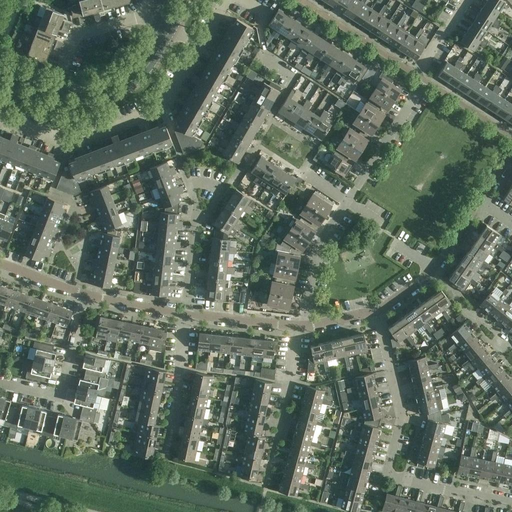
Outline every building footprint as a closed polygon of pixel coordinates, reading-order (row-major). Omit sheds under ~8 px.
[(68,0),(73,17),(93,12),(95,18),(95,19),(96,20),(97,20),(98,20),(99,20),(99,19),(100,19),(100,18),(100,17),(100,16),(105,15),(103,9),(129,2),(129,0),(68,0)] [(351,0),(338,0),(334,7),(343,13),(351,0)] [(351,0),(343,13),(352,19),(362,4),(364,5),(366,0),(361,0),(360,2),(356,0),(351,0)] [(504,0),(487,0),(485,3),(499,12),(505,2),(504,1),(504,0)] [(485,3),(479,13),(499,26),(501,22),(498,20),(497,21),(495,19),(499,12),(485,3)] [(361,24),(371,9),(364,5),(362,4),(352,19),(361,24)] [(42,18),(60,25),(64,15),(46,8),(42,18)] [(361,24),(370,30),(380,15),(382,16),(385,12),(381,10),(378,14),(371,9),(361,24)] [(274,37),(287,16),(278,10),(268,25),(275,29),(271,35),(274,37)] [(479,13),(473,23),(487,31),(491,24),(494,26),(493,27),(496,29),(499,26),(479,13)] [(370,30),(379,36),(389,21),(382,16),(380,15),(370,30)] [(286,36),(296,22),(287,16),(274,37),(276,39),(280,33),(286,36)] [(38,27),(56,35),(60,25),(42,18),(38,27)] [(175,132),(183,155),(200,148),(203,143),(190,135),(252,28),(237,19),(233,25),(229,23),(226,29),(229,31),(223,43),(219,41),(216,47),(219,49),(212,61),(209,59),(205,65),(209,67),(202,79),(195,74),(191,80),(198,85),(192,96),(188,94),(185,100),(188,102),(182,114),(178,112),(174,118),(178,120),(174,126),(177,128),(175,132)] [(400,28),(403,24),(399,21),(396,26),(389,21),(379,36),(388,42),(398,27),(400,28)] [(304,27),(296,22),(286,36),(292,40),(288,46),(291,48),(304,27)] [(487,31),(473,23),(467,32),(487,45),(488,41),(485,39),(485,40),(482,38),(487,31)] [(38,27),(35,37),(53,44),(56,35),(38,27)] [(313,33),(304,27),(291,48),(293,50),(297,44),(303,48),(313,33)] [(388,42),(397,48),(407,33),(400,28),(398,27),(388,42)] [(487,45),(467,32),(460,42),(474,51),(479,44),(481,45),(481,46),(484,48),(487,45)] [(313,33),(303,48),(301,51),(307,55),(305,57),(308,59),(322,38),(313,33)] [(407,33),(397,48),(406,54),(416,39),(418,40),(421,36),(417,33),(414,38),(407,33)] [(416,60),(425,45),(429,40),(421,35),(421,36),(418,40),(416,39),(406,54),(416,60)] [(31,46),(49,54),(53,44),(35,37),(31,46)] [(322,38),(308,59),(311,61),(315,55),(321,59),(330,44),(322,38)] [(339,50),(330,44),(321,59),(326,63),(322,69),(325,70),(339,50)] [(45,63),(49,54),(31,46),(27,56),(45,63)] [(347,55),(339,50),(325,70),(328,72),(332,66),(338,70),(347,55)] [(340,85),(356,61),(347,55),(338,70),(336,73),(341,77),(337,83),(340,85)] [(356,61),(340,85),(343,87),(345,83),(347,81),(353,85),(355,81),(365,67),(356,61)] [(448,82),(461,62),(457,61),(455,64),(454,67),(447,62),(438,76),(448,82)] [(448,82),(457,88),(466,75),(459,70),(461,68),(463,65),(461,62),(448,82)] [(457,88),(467,94),(480,75),(476,73),(474,76),(475,77),(473,79),(466,75),(457,88)] [(467,94),(477,101),(485,87),(478,83),(480,80),(481,81),(483,77),(480,75),(467,94)] [(376,88),(392,99),(396,93),(399,94),(403,88),(386,77),(383,80),(382,79),(376,88)] [(271,82),(269,86),(279,92),(281,88),(271,82)] [(254,86),(252,89),(274,101),(279,92),(269,86),(264,83),(260,89),(254,86)] [(477,101),(486,107),(499,87),(495,86),(493,89),(494,89),(492,92),(485,87),(477,101)] [(486,107),(496,113),(504,100),(497,95),(499,93),(500,93),(502,90),(499,87),(486,107)] [(377,107),(387,113),(391,107),(388,105),(392,99),(376,88),(370,98),(379,104),(377,107)] [(268,110),(274,101),(252,89),(251,91),(257,95),(253,101),(268,110)] [(287,117),(297,103),(291,99),(295,93),(291,91),(278,111),(287,117)] [(287,117),(296,123),(309,102),(306,100),(302,106),(297,103),(287,117)] [(496,113),(505,119),(511,108),(511,102),(511,104),(504,100),(496,113)] [(263,119),(268,110),(253,101),(250,107),(244,103),(242,106),(263,119)] [(296,123),(304,128),(314,114),(308,110),(312,104),(309,102),(296,123)] [(360,113),(376,124),(380,118),(382,119),(387,113),(377,107),(375,110),(366,104),(360,113)] [(258,128),(263,119),(242,106),(240,109),(247,113),(243,119),(258,128)] [(313,134),(326,113),(323,111),(319,117),(314,114),(304,128),(313,134)] [(326,113),(313,134),(322,140),(333,122),(327,118),(329,115),(326,113)] [(360,132),(370,138),(374,132),(372,130),(376,124),(360,113),(353,123),(362,129),(360,132)] [(253,136),(258,128),(243,119),(240,125),(233,121),(232,124),(253,136)] [(70,166),(64,168),(56,189),(73,195),(81,192),(76,180),(172,143),(165,126),(159,128),(157,124),(151,127),(152,131),(140,135),(138,132),(132,134),(133,138),(121,143),(117,135),(111,137),(114,145),(101,150),(100,146),(93,149),(95,153),(82,158),(81,154),(74,156),(75,160),(69,163),(70,166)] [(253,136),(232,124),(230,127),(236,130),(233,136),(248,145),(253,136)] [(343,139),(360,149),(364,143),(366,145),(370,138),(360,132),(358,135),(349,129),(343,139)] [(18,137),(12,134),(9,142),(0,138),(0,158),(53,179),(60,162),(53,159),(55,156),(48,153),(47,157),(34,152),(36,148),(29,145),(28,149),(15,145),(18,137)] [(248,145),(233,136),(229,142),(223,139),(221,141),(243,154),(248,145)] [(360,149),(343,139),(337,148),(346,154),(344,157),(354,163),(358,157),(356,155),(360,149)] [(222,154),(237,163),(243,154),(221,141),(220,144),(226,148),(222,154)] [(354,163),(344,157),(342,160),(333,154),(332,156),(329,154),(326,155),(324,158),(324,160),(328,162),(327,164),(343,175),(347,168),(350,170),(354,163)] [(256,183),(269,163),(260,157),(251,171),(257,176),(253,182),(256,183)] [(154,179),(175,171),(173,167),(169,169),(167,162),(150,169),(154,179)] [(278,168),(269,163),(256,183),(259,185),(260,184),(266,187),(278,168)] [(266,187),(271,191),(270,193),(273,195),(287,174),(278,168),(266,187)] [(154,179),(157,188),(174,182),(172,175),(176,174),(175,171),(154,179)] [(287,174),(273,195),(276,196),(280,190),(286,194),(296,180),(287,174)] [(157,188),(161,198),(182,189),(181,186),(177,188),(174,182),(157,188)] [(90,203),(110,195),(107,185),(90,192),(92,198),(88,200),(90,203)] [(161,198),(165,208),(179,202),(182,201),(179,194),(183,193),(182,189),(161,198)] [(230,198),(251,212),(253,209),(251,208),(255,202),(250,199),(251,199),(236,189),(230,198)] [(511,191),(509,190),(503,199),(506,201),(510,204),(511,204),(511,191)] [(307,204),(323,215),(327,208),(330,210),(334,203),(315,191),(307,204)] [(114,205),(110,195),(90,203),(91,207),(95,205),(97,211),(114,205)] [(65,204),(63,203),(47,197),(44,207),(65,215),(66,212),(62,211),(65,204)] [(224,207),(239,216),(243,211),(249,215),(251,212),(230,198),(224,207)] [(159,223),(182,225),(182,222),(178,221),(179,214),(178,214),(179,202),(165,208),(165,213),(161,212),(159,223)] [(323,215),(307,204),(301,214),(303,215),(301,218),(317,229),(322,222),(319,221),(323,215)] [(118,214),(114,205),(97,211),(100,218),(96,219),(97,222),(118,214)] [(44,207),(40,217),(57,223),(59,217),(63,219),(65,215),(44,207)] [(224,207),(219,215),(240,229),(241,226),(235,222),(239,216),(224,207)] [(118,214),(97,222),(98,226),(102,224),(105,231),(122,224),(118,214)] [(214,238),(227,239),(228,234),(228,233),(234,237),(237,231),(238,232),(240,229),(219,215),(213,224),(217,227),(215,229),(214,238)] [(40,217),(36,226),(57,234),(58,231),(54,230),(57,223),(40,217)] [(317,229),(301,218),(299,221),(297,220),(296,220),(292,217),(286,226),(290,229),(307,240),(311,234),(313,235),(317,229)] [(3,220),(0,228),(0,238),(7,241),(13,224),(3,220)] [(159,223),(158,233),(177,235),(177,228),(181,229),(182,225),(159,223)] [(355,224),(352,229),(357,232),(360,234),(361,234),(362,232),(361,232),(363,229),(355,224)] [(486,225),(480,234),(494,245),(496,243),(501,236),(486,225)] [(36,226),(32,236),(49,242),(52,236),(56,238),(57,234),(36,226)] [(307,240),(290,229),(286,226),(280,236),(284,239),(280,245),(301,254),(305,247),(303,246),(307,240)] [(96,243),(118,247),(120,237),(102,233),(101,240),(96,239),(96,243)] [(158,233),(157,243),(180,246),(180,242),(176,242),(177,235),(158,233)] [(480,234),(474,243),(488,254),(493,246),(498,249),(500,246),(496,243),(494,245),(480,234)] [(32,236),(29,245),(50,253),(51,250),(47,249),(49,242),(32,236)] [(211,248),(236,251),(236,248),(229,247),(230,239),(227,239),(214,238),(212,238),(211,248)] [(116,257),(118,247),(96,243),(95,246),(99,247),(98,254),(116,257)] [(156,253),(174,255),(175,249),(179,249),(180,246),(157,243),(156,253)] [(474,243),(467,252),(482,262),(483,261),(488,254),(474,243)] [(301,254),(280,245),(277,244),(275,253),(278,254),(276,264),(295,268),(297,261),(299,261),(301,254)] [(25,255),(42,262),(44,255),(48,257),(50,253),(29,245),(25,255)] [(211,248),(210,258),(227,260),(228,253),(235,254),(236,251),(211,248)] [(467,252),(461,261),(476,271),(481,264),(485,267),(488,264),(483,261),(482,262),(467,252)] [(156,253),(155,263),(177,266),(178,262),(174,262),(174,255),(156,253)] [(114,267),(116,257),(98,254),(97,260),(92,259),(92,263),(114,267)] [(210,258),(209,269),(233,271),(234,268),(227,267),(227,260),(210,258)] [(461,261),(455,270),(470,280),(471,278),(476,271),(461,261)] [(112,277),(114,267),(92,263),(91,266),(95,267),(94,274),(112,277)] [(155,263),(154,274),(172,275),(173,269),(177,269),(177,266),(155,263)] [(295,268),(276,264),(271,263),(269,273),(270,274),(274,275),(284,277),(283,281),(295,283),(296,276),(294,275),(295,268)] [(209,269),(208,279),(225,281),(226,274),(233,275),(233,271),(209,269)] [(455,270),(449,279),(458,285),(457,288),(463,293),(470,283),(473,285),(475,281),(471,278),(470,280),(455,270)] [(110,288),(112,277),(94,274),(93,280),(88,279),(88,283),(110,288)] [(153,284),(175,286),(176,283),(171,282),(172,275),(154,274),(153,284)] [(208,279),(207,289),(231,291),(232,288),(228,288),(228,281),(225,281),(208,279)] [(270,293),(289,297),(291,290),(293,291),(295,283),(283,281),(282,284),(272,282),(270,293)] [(175,286),(153,284),(152,294),(170,296),(171,289),(175,290),(175,286)] [(11,289),(0,286),(0,285),(0,303),(5,305),(11,289)] [(21,293),(11,289),(5,305),(15,309),(21,293)] [(231,291),(207,289),(205,299),(228,302),(229,295),(231,295),(231,291)] [(441,290),(432,296),(442,311),(444,309),(451,304),(441,290)] [(498,297),(491,292),(480,306),(489,313),(500,299),(498,297)] [(21,293),(15,309),(26,312),(31,297),(21,293)] [(289,297),(270,293),(267,304),(278,307),(277,310),(288,313),(290,305),(287,305),(289,297)] [(502,293),(498,297),(500,299),(489,313),(497,319),(508,306),(502,300),(505,296),(502,293)] [(447,314),(444,309),(442,311),(432,296),(423,303),(434,317),(441,312),(444,316),(447,314)] [(36,316),(41,300),(31,297),(26,312),(36,316)] [(36,316),(46,319),(52,304),(41,300),(36,316)] [(427,322),(434,317),(423,303),(414,309),(425,323),(427,322)] [(62,307),(52,304),(46,319),(56,323),(62,307)] [(511,317),(511,308),(508,306),(497,319),(505,326),(511,317)] [(62,307),(56,323),(67,327),(72,311),(62,307)] [(414,309),(406,315),(416,330),(423,325),(426,329),(430,327),(427,322),(425,323),(414,309)] [(406,315),(397,321),(407,336),(409,335),(416,330),(406,315)] [(107,335),(111,319),(100,317),(96,333),(107,335)] [(121,322),(111,319),(107,335),(118,338),(121,322)] [(412,339),(409,335),(407,336),(397,321),(388,328),(396,339),(391,340),(392,348),(399,346),(398,343),(406,337),(409,342),(412,339)] [(118,338),(128,340),(132,324),(121,322),(118,338)] [(128,340),(139,342),(143,326),(132,324),(128,340)] [(455,349),(459,345),(457,344),(471,332),(464,324),(450,335),(456,342),(452,345),(455,349)] [(139,342),(150,345),(153,328),(143,326),(139,342)] [(153,328),(150,345),(148,349),(161,352),(162,347),(161,347),(164,331),(153,328)] [(457,344),(459,345),(464,352),(478,340),(471,332),(457,344)] [(197,349),(197,350),(209,351),(210,334),(199,333),(197,349)] [(209,351),(219,352),(221,336),(210,334),(209,351)] [(353,336),(357,354),(367,351),(363,334),(353,336)] [(219,352),(230,354),(232,337),(221,336),(219,352)] [(346,356),(348,355),(357,354),(353,336),(342,339),(346,356)] [(232,337),(230,354),(240,355),(243,338),(232,337)] [(240,355),(252,356),(253,339),(243,338),(240,355)] [(264,340),(253,339),(252,356),(262,357),(264,340)] [(332,341),(335,358),(344,356),(345,362),(349,361),(348,355),(346,356),(342,339),(332,341)] [(264,340),(262,357),(273,358),(275,342),(264,340)] [(468,365),(473,362),(471,360),(485,349),(478,340),(464,352),(470,359),(466,362),(468,365)] [(36,349),(34,361),(53,365),(56,353),(52,352),(54,346),(34,341),(32,348),(36,349)] [(325,361),(327,360),(335,358),(332,341),(321,343),(325,361)] [(328,365),(327,360),(325,361),(321,343),(310,346),(313,360),(309,359),(307,372),(313,373),(314,363),(323,361),(324,366),(328,365)] [(471,360),(473,362),(478,368),(492,357),(485,349),(471,360)] [(86,368),(85,374),(104,378),(106,372),(102,371),(105,359),(85,354),(82,367),(86,368)] [(425,357),(408,361),(410,372),(428,368),(427,366),(425,357)] [(482,382),(486,378),(485,377),(499,365),(492,357),(478,368),(484,375),(480,379),(482,382)] [(34,361),(31,372),(27,371),(25,378),(45,382),(46,376),(50,377),(53,365),(34,361)] [(195,370),(199,370),(206,371),(207,362),(200,362),(198,364),(196,363),(195,370)] [(374,365),(369,366),(370,368),(368,369),(368,368),(361,369),(362,373),(375,370),(374,365)] [(410,372),(412,382),(430,378),(428,370),(433,369),(432,365),(427,366),(428,368),(410,372)] [(485,377),(486,378),(492,385),(506,374),(499,365),(485,377)] [(146,367),(144,378),(163,382),(166,371),(146,367)] [(260,373),(260,377),(274,380),(275,370),(261,368),(260,373)] [(193,384),(210,387),(212,376),(196,373),(193,384)] [(85,374),(83,380),(80,379),(77,391),(96,395),(97,390),(106,387),(108,379),(104,378),(85,374)] [(375,384),(372,374),(355,378),(357,386),(357,389),(375,384)] [(496,398),(500,395),(499,393),(511,382),(511,380),(506,374),(492,385),(498,392),(493,395),(496,398)] [(144,378),(142,389),(161,393),(163,382),(144,378)] [(432,389),(432,387),(430,378),(412,382),(415,393),(432,389)] [(253,390),(269,394),(272,383),(255,379),(253,390)] [(511,382),(499,393),(500,395),(506,402),(511,396),(511,382)] [(461,389),(458,383),(452,387),(455,393),(461,389)] [(193,384),(191,394),(207,398),(210,387),(193,384)] [(377,395),(375,384),(357,389),(357,386),(352,388),(353,392),(352,392),(353,394),(358,392),(360,399),(377,395)] [(322,400),(324,391),(307,386),(304,397),(321,402),(322,400)] [(438,390),(437,386),(432,387),(432,389),(415,393),(417,404),(440,398),(438,390)] [(142,389),(139,399),(159,404),(161,393),(142,389)] [(267,404),(269,394),(253,390),(251,401),(267,404)] [(83,405),(81,412),(95,416),(100,396),(96,395),(77,391),(74,403),(83,405)] [(191,394),(189,405),(205,408),(207,398),(191,394)] [(377,395),(360,399),(362,408),(356,409),(357,413),(363,412),(362,410),(380,406),(377,395)] [(0,424),(3,425),(10,427),(15,408),(9,406),(11,401),(0,397),(0,424)] [(327,401),(322,400),(321,402),(304,397),(301,407),(319,412),(321,404),(326,405),(327,401)] [(426,413),(428,420),(443,424),(440,410),(443,409),(440,398),(417,404),(420,414),(426,413)] [(139,399),(137,410),(156,414),(159,404),(139,399)] [(251,401),(248,411),(265,415),(267,404),(251,401)] [(189,405),(187,415),(203,419),(205,408),(189,405)] [(21,409),(15,408),(10,427),(17,429),(18,425),(29,428),(34,409),(22,406),(21,409)] [(363,412),(365,420),(364,424),(378,428),(381,417),(382,416),(380,406),(362,410),(363,412)] [(316,421),(319,412),(301,407),(298,418),(316,423),(316,421)] [(51,417),(45,415),(46,411),(34,409),(29,428),(41,431),(40,435),(46,436),(51,417)] [(154,425),(154,424),(156,414),(137,410),(135,421),(139,422),(154,425)] [(262,425),(265,415),(248,411),(246,422),(262,425)] [(79,420),(70,417),(65,437),(77,440),(82,421),(93,423),(95,416),(81,412),(79,420)] [(54,434),(65,437),(70,417),(70,416),(68,415),(68,417),(58,414),(57,418),(51,417),(46,436),(53,438),(54,434)] [(448,414),(442,415),(443,423),(450,422),(448,414)] [(187,415),(184,426),(201,429),(203,419),(187,415)] [(296,428),(313,433),(315,425),(320,426),(321,422),(316,421),(316,423),(298,418),(296,428)] [(428,420),(425,431),(442,435),(443,433),(445,424),(443,424),(428,420)] [(137,432),(156,437),(159,426),(154,424),(154,425),(139,422),(137,432)] [(260,436),(262,425),(246,422),(244,433),(248,434),(260,436)] [(381,428),(378,428),(364,424),(361,432),(356,431),(355,435),(360,436),(361,434),(378,439),(381,428)] [(184,426),(182,436),(198,440),(201,429),(184,426)] [(311,441),(313,433),(296,428),(293,439),(310,443),(311,441)] [(448,434),(443,433),(442,435),(425,431),(422,441),(439,446),(442,437),(447,438),(448,434)] [(154,447),(156,437),(137,432),(133,432),(134,440),(134,443),(135,443),(154,447)] [(248,434),(246,444),(262,448),(265,437),(260,436),(248,434)] [(375,450),(378,439),(361,434),(360,436),(358,445),(375,450)] [(196,450),(198,440),(182,436),(180,447),(196,450)] [(293,439),(290,449),(307,454),(310,445),(315,447),(316,443),(311,441),(310,443),(293,439)] [(437,454),(439,446),(422,441),(419,452),(437,456),(437,454)] [(154,447),(135,443),(132,454),(152,458),(154,447)] [(260,458),(262,448),(246,444),(244,455),(260,458)] [(373,460),(375,450),(358,445),(356,453),(351,452),(350,456),(355,457),(355,455),(373,460)] [(196,450),(180,447),(177,458),(194,462),(196,450)] [(305,464),(305,462),(307,454),(290,449),(287,460),(305,464)] [(419,452),(416,462),(418,463),(417,466),(423,468),(425,465),(428,465),(427,469),(433,471),(434,467),(434,466),(436,458),(441,459),(442,455),(437,454),(437,456),(419,452)] [(471,452),(470,457),(472,458),(468,475),(479,478),(482,460),(474,458),(475,453),(471,452)] [(258,469),(260,458),(244,455),(242,465),(258,469)] [(370,470),(373,460),(355,455),(355,457),(352,466),(370,470)] [(472,458),(470,457),(461,456),(457,473),(468,475),(472,458)] [(489,480),(500,482),(503,465),(494,463),(496,457),(492,457),(491,462),(493,462),(489,480)] [(310,464),(305,462),(305,464),(287,460),(284,470),(302,475),(304,466),(309,468),(310,464)] [(493,462),(491,462),(482,460),(479,478),(489,480),(493,462)] [(258,469),(242,465),(239,476),(256,480),(258,469)] [(500,482),(510,484),(511,476),(511,466),(503,465),(500,482)] [(367,481),(370,470),(352,466),(350,474),(345,473),(344,477),(349,478),(350,476),(367,481)] [(299,485),(299,483),(302,475),(284,470),(282,481),(299,485)] [(350,476),(349,478),(347,487),(364,491),(367,481),(350,476)] [(282,481),(279,491),(296,496),(298,487),(304,489),(305,485),(299,483),(299,485),(282,481)] [(338,498),(343,499),(344,497),(361,502),(364,491),(347,487),(345,493),(340,492),(339,494),(338,498)] [(397,491),(395,496),(397,496),(392,511),(404,511),(408,499),(399,497),(401,492),(397,491)] [(386,493),(382,511),(386,511),(392,511),(397,496),(395,496),(386,493)] [(418,502),(415,511),(426,511),(429,505),(420,503),(422,497),(417,496),(416,501),(418,502)] [(341,508),(356,511),(358,511),(361,502),(344,497),(343,499),(341,508)] [(408,499),(404,511),(415,511),(418,502),(416,501),(408,499)] [(448,511),(449,510),(441,508),(442,503),(438,502),(437,507),(439,508),(437,511),(448,511)]
